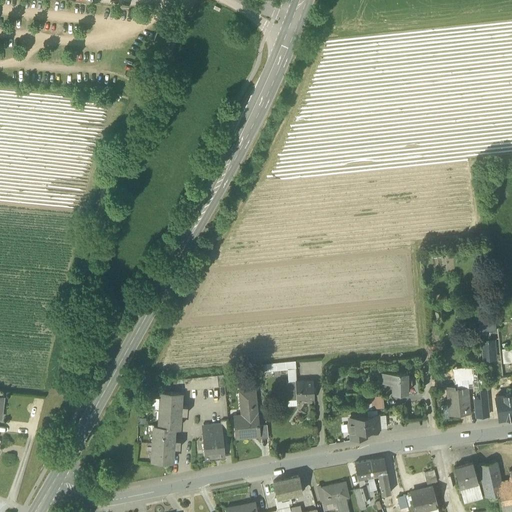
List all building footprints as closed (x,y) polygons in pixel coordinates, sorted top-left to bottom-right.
[(479,314),(480,330),(495,329),(494,313),(479,314)] [(483,343),(484,358),(494,357),(493,342),(483,343)] [(279,362),(279,363),(267,364),(267,371),(280,369),(280,370),(287,369),(295,368),(295,360),(279,362)] [(459,367),(461,384),(467,383),(473,383),(472,379),(473,379),(471,366),(459,367)] [(468,387),(467,383),(461,384),(459,367),(453,368),(454,385),(455,385),(455,388),(458,388),(468,387)] [(287,369),(288,382),(295,381),(296,381),(295,368),(287,369)] [(392,393),(407,393),(407,373),(382,372),(382,382),(392,383),(392,393)] [(184,378),(185,389),(224,385),(223,374),(184,378)] [(287,399),(296,398),(295,381),(288,382),(286,382),(287,399)] [(296,381),(295,381),(296,398),(304,398),(304,399),(314,399),(313,381),(296,381)] [(448,402),(449,415),(470,413),(468,387),(458,388),(455,388),(455,385),(454,385),(446,386),(448,402)] [(234,415),(236,436),(259,434),(258,425),(257,413),(256,413),(254,390),(243,391),(246,414),(234,415)] [(179,427),(180,413),(181,405),(181,392),(160,391),(160,398),(159,408),(158,425),(174,426),(179,427)] [(475,399),(476,417),(488,415),(486,392),(480,392),(481,398),(475,399)] [(511,392),(495,396),(499,419),(511,416),(511,392)] [(371,401),(372,410),(384,409),(383,395),(370,396),(371,401)] [(159,408),(160,398),(151,397),(151,408),(159,408)] [(372,410),(371,401),(363,402),(364,410),(372,410)] [(449,418),(449,415),(448,402),(439,403),(441,418),(449,418)] [(348,424),(349,432),(351,431),(365,430),(371,430),(379,429),(377,416),(377,415),(349,418),(350,424),(348,424)] [(377,416),(379,429),(387,428),(385,415),(377,416)] [(222,429),(223,432),(229,431),(227,420),(221,420),(221,423),(203,425),(204,431),(222,429)] [(259,434),(260,439),(268,438),(267,424),(258,425),(259,434)] [(172,461),(173,447),(173,440),(174,426),(158,425),(153,425),(151,460),(172,461)] [(203,436),(205,458),(225,456),(223,432),(222,429),(204,431),(204,430),(204,436),(203,436)] [(351,431),(351,439),(366,437),(365,433),(365,430),(351,431)] [(384,457),(370,460),(373,476),(378,475),(382,494),(390,492),(384,457)] [(368,477),(373,476),(370,460),(355,463),(358,479),(362,478),(367,477),(368,477)] [(486,497),(497,494),(495,486),(501,485),(496,461),(478,464),(486,497)] [(454,467),(459,484),(477,479),(472,462),(454,467)] [(424,472),(427,484),(437,481),(434,470),(424,472)] [(273,481),(277,497),(289,494),(302,491),(299,476),(273,481)] [(369,490),(373,489),(377,488),(373,476),(368,477),(367,477),(369,490)] [(358,479),(360,486),(366,484),(368,491),(369,490),(367,477),(362,478),(358,479)] [(459,484),(464,502),(482,497),(477,479),(459,484)] [(324,503),(335,500),(344,498),(348,497),(344,480),(320,486),(324,503)] [(511,482),(511,483),(501,485),(495,486),(497,494),(500,507),(511,504),(511,482)] [(360,486),(363,499),(369,497),(368,491),(366,484),(360,486)] [(322,503),(324,503),(320,486),(316,487),(320,504),(322,503)] [(360,486),(353,488),(360,510),(366,508),(365,504),(363,499),(360,486)] [(415,511),(417,511),(428,508),(437,505),(432,487),(410,493),(415,511)] [(404,495),(409,511),(417,511),(415,511),(410,493),(404,495)] [(276,511),(284,511),(285,511),(290,510),(288,503),(291,502),(289,494),(277,497),(275,497),(278,510),(276,511)] [(393,511),(391,499),(390,494),(380,496),(384,511),(393,511)] [(397,498),(401,510),(408,508),(404,496),(397,498)] [(347,511),(344,498),(335,500),(336,507),(337,511),(347,511)] [(397,498),(391,499),(393,511),(394,511),(401,510),(397,498)] [(323,510),(336,507),(335,500),(324,503),(322,503),(323,510)] [(225,507),(226,511),(257,511),(255,502),(235,506),(235,505),(225,507)]
